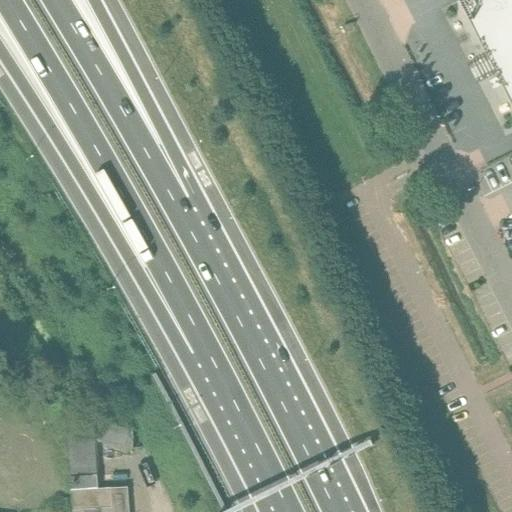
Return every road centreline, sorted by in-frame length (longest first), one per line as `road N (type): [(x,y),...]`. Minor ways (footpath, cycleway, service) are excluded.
road 1 (trunk): [(4,0),(234,403)]
road 2 (trunk): [(0,55),(234,403)]
road 3 (trunk): [(335,511),(181,207)]
road 4 (unclassified): [(511,295),(363,0)]
road 5 (trunk): [(181,207),(55,0)]
road 6 (trunk): [(181,207),(150,109),(95,0)]
road 7 (trunk): [(234,403),(285,511)]
